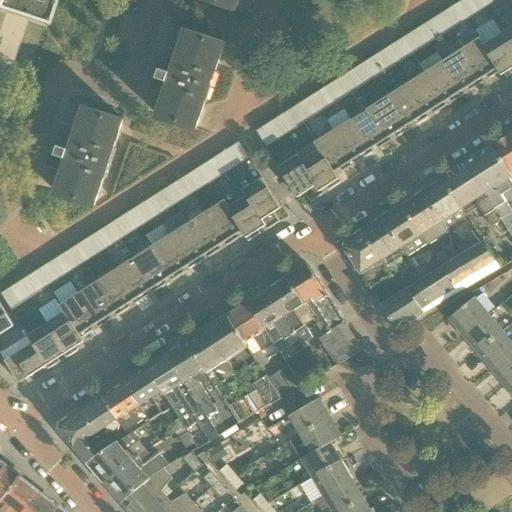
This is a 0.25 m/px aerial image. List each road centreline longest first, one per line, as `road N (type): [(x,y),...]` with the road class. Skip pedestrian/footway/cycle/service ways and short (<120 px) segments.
road 1 (residential): [(15,424),(316,234)]
road 2 (residential): [(5,206),(26,174),(59,70),(115,88),(133,79),(159,0)]
road 3 (residential): [(511,449),(451,373),(429,358),(388,350),(316,234)]
road 4 (residential): [(5,206),(35,252),(227,134)]
road 5 (residential): [(227,134),(428,0)]
road 6 (residential): [(316,234),(511,109)]
road 7 (residential): [(274,0),(227,134)]
